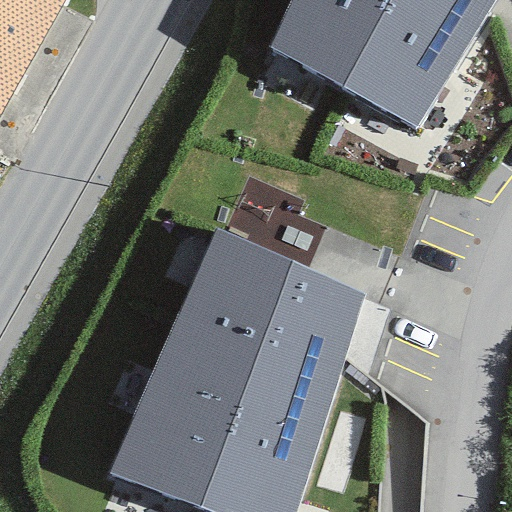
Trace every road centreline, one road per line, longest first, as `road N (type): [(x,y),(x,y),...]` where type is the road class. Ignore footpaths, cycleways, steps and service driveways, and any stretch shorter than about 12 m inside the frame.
road 1 (primary): [(141,0),(0,253)]
road 2 (residential): [(461,511),(511,243)]
